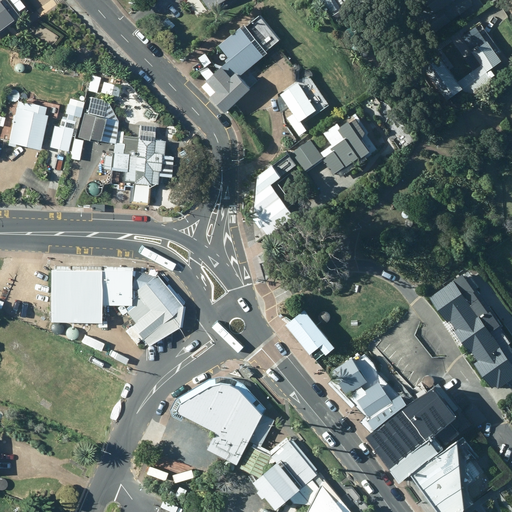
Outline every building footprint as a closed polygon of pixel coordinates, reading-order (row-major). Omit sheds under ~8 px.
[(0,0),(0,31),(15,22),(0,0)] [(185,0),(182,3),(189,12),(202,3),(207,10),(221,0),(185,0)] [(425,0),(435,14),(427,19),(436,32),(472,7),(467,0),(425,0)] [(280,42),(259,16),(245,28),(244,26),(219,47),(231,62),(205,83),(214,94),(210,97),(223,114),(250,93),(238,78),(267,55),(266,53),(280,42)] [(493,78),(488,71),(503,60),(477,25),(461,37),(481,64),(458,81),(438,53),(421,65),(446,99),(461,89),(467,97),(493,78)] [(302,76),(303,78),(311,75),(312,77),(313,75),(313,73),(312,72),(311,70),(310,69),(308,69),(306,69),(304,70),(303,71),(302,73),(302,75),(302,76)] [(89,74),(87,91),(95,92),(97,75),(89,74)] [(102,81),(100,93),(114,95),(116,83),(102,81)] [(287,119),(299,136),(306,132),(300,122),(316,112),(298,85),(281,95),(294,114),(287,119)] [(8,97),(9,99),(10,100),(12,101),(14,101),(16,101),(18,99),(19,98),(20,96),(20,94),(19,92),(18,91),(16,90),(14,89),(12,89),(10,90),(9,91),(8,93),(7,95),(8,97)] [(41,152),(48,117),(45,117),(47,108),(33,105),(31,113),(23,111),(21,118),(16,117),(10,147),(20,149),(21,147),(41,152)] [(102,143),(107,120),(85,115),(80,138),(102,143)] [(323,160),(333,176),(359,158),(360,160),(370,154),(349,123),(340,129),(341,130),(339,131),(345,140),(330,150),(332,153),(323,160)] [(157,127),(140,126),(139,139),(125,137),(123,154),(105,152),(104,165),(100,164),(100,174),(109,175),(110,166),(113,166),(113,171),(126,173),(125,182),(134,183),(132,203),(148,204),(150,191),(157,185),(159,186),(159,183),(168,184),(168,179),(171,179),(173,158),(165,157),(167,142),(156,141),(157,127)] [(69,153),(74,131),(54,127),(49,149),(69,153)] [(315,142),(316,143),(318,145),(319,145),(321,145),(323,145),(324,144),(325,142),(326,141),(326,139),(325,137),(324,136),(323,135),(321,134),(319,134),(317,135),(316,137),(315,138),(315,140),(315,142)] [(290,155),(303,173),(323,158),(310,141),(290,155)] [(297,166),(287,151),(270,163),(272,166),(258,176),(253,218),(255,221),(252,223),(261,236),(265,234),(268,237),(296,215),(282,197),(287,193),(277,180),(297,166)] [(88,191),(89,193),(90,194),(92,195),(94,195),(96,194),(97,193),(98,192),(99,190),(99,188),(99,186),(97,185),(96,184),(94,183),(92,183),(90,184),(89,186),(88,187),(88,189),(88,191)] [(103,307),(118,307),(123,316),(127,313),(137,325),(125,331),(137,345),(143,340),(150,347),(180,330),(185,311),(158,277),(155,278),(135,274),(53,272),(52,324),(102,325),(103,307)] [(494,390),(511,376),(511,355),(483,315),(490,310),(464,274),(428,299),(494,390)] [(285,327),(310,356),(319,349),(326,357),(335,350),(304,311),(285,327)] [(319,320),(320,322),(322,323),(324,324),(326,324),(328,323),(329,322),(331,321),(331,319),(331,317),(331,315),(329,313),(328,312),(326,311),(323,311),(321,312),(320,314),(319,316),(319,318),(319,320)] [(95,339),(92,346),(110,354),(113,347),(95,339)] [(48,372),(39,385),(58,398),(65,388),(78,397),(85,388),(89,391),(98,378),(84,369),(94,355),(78,343),(54,377),(48,372)] [(0,380),(11,385),(21,366),(0,355),(0,380)] [(331,373),(346,397),(367,384),(351,360),(331,373)] [(422,383),(423,385),(425,386),(427,387),(429,387),(431,387),(433,385),(434,384),(434,382),(435,380),(434,378),(433,376),(431,375),(429,374),(427,375),(425,375),(423,377),(422,379),(422,381),(422,383)] [(264,414),(266,410),(243,385),(232,379),(219,377),(209,380),(175,400),(170,410),(173,418),(181,422),(183,418),(216,435),(207,452),(237,467),(251,440),(264,414)] [(27,405),(31,398),(12,385),(7,392),(27,405)] [(459,441),(458,445),(457,443),(455,445),(451,448),(421,469),(411,455),(435,439),(438,443),(448,436),(444,431),(451,426),(450,426),(456,421),(436,391),(423,401),(418,404),(417,403),(408,410),(400,399),(391,405),(378,385),(364,394),(366,397),(357,403),(369,421),(366,423),(373,433),(371,435),(366,438),(401,483),(405,480),(409,486),(421,503),(427,511),(464,511),(473,506),(468,499),(467,487),(471,484),(466,476),(465,463),(469,460),(461,448),(465,449),(468,447),(469,443),(467,439),(462,438),(459,441)] [(275,420),(264,414),(251,440),(261,445),(275,420)] [(349,511),(324,482),(320,489),(312,480),(316,477),(290,447),(292,446),(288,442),(270,458),(252,449),(241,470),(260,478),(255,481),(278,507),(290,498),(295,502),(311,505),(307,511),(349,511)] [(187,490),(180,486),(177,493),(184,497),(187,490)]
